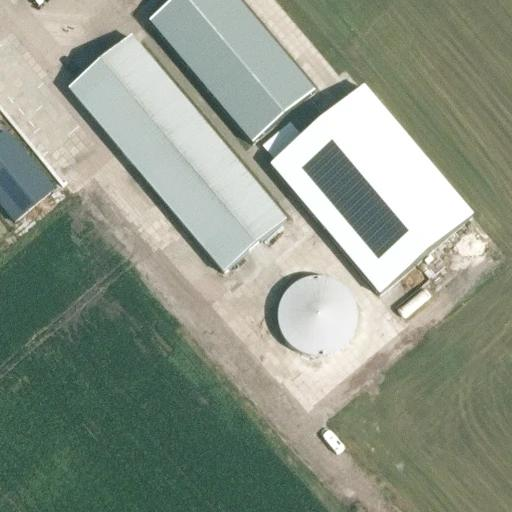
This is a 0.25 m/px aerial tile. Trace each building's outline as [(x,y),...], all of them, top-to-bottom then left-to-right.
[(178,0),(149,25),(253,148),(314,96),(233,0),(178,0)] [(67,93),(222,277),(285,225),(129,41),(67,93)] [(363,91),(270,169),(379,299),(472,220),(363,91)] [(290,124),(302,139),(326,119),(314,105),(290,124)] [(58,189),(53,192),(6,135),(0,139),(0,208),(14,226),(48,198),(56,207),(65,199),(58,189)] [(437,299),(448,311),(483,277),(472,266),(437,299)] [(351,282),(280,285),(283,356),(353,353),(351,282)]
